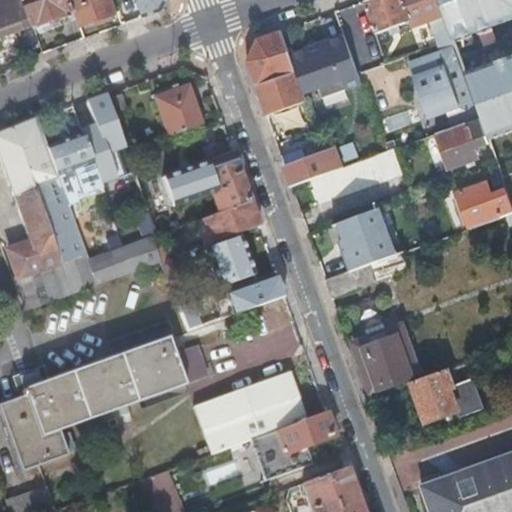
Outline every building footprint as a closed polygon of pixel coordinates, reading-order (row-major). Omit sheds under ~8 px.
[(3,0),(0,1),(0,36),(31,25),(22,0),(3,0)] [(22,0),(31,25),(35,34),(62,25),(60,17),(74,12),(69,0),(22,0)] [(77,19),(79,25),(93,20),(95,26),(119,18),(112,0),(69,0),(74,12),(77,19)] [(136,0),(142,17),(162,10),(166,0),(136,0)] [(436,0),(366,0),(359,3),(360,4),(352,7),(364,39),(387,30),(389,36),(400,32),(398,26),(407,23),(409,28),(427,21),(439,54),(408,65),(421,99),(425,97),(432,116),(474,101),(462,68),(458,57),(451,39),(436,0)] [(511,0),(436,0),(451,39),(511,17),(511,50),(462,68),(474,101),(480,119),(486,134),(511,125),(511,0)] [(60,17),(62,25),(77,19),(74,12),(60,17)] [(266,116),(357,83),(340,34),(300,48),(292,27),(257,40),(247,65),(266,116)] [(167,138),(200,126),(187,87),(177,90),(171,93),(153,99),(167,138)] [(127,160),(104,96),(85,102),(100,145),(105,160),(108,166),(127,160)] [(118,96),(108,100),(114,114),(123,110),(118,96)] [(425,97),(421,99),(427,118),(432,116),(425,97)] [(81,136),(91,164),(105,160),(100,145),(85,102),(70,108),(81,136)] [(486,134),(480,119),(465,124),(435,135),(447,169),(477,158),(474,148),(489,143),(486,134)] [(6,252),(15,278),(83,253),(55,178),(45,149),(35,121),(0,132),(0,163),(29,244),(6,252)] [(45,149),(55,178),(91,164),(81,136),(45,149)] [(351,141),(336,146),(341,162),(356,157),(351,141)] [(281,156),(285,169),(304,162),(299,150),(281,156)] [(342,168),(311,179),(320,204),(401,173),(393,150),(342,168)] [(304,162),(285,169),(291,186),(311,179),(342,168),(336,152),(325,156),(324,155),(304,162)] [(218,214),(250,202),(233,154),(162,178),(171,207),(211,193),(218,214)] [(497,165),(487,168),(496,192),(491,194),(487,182),(457,193),(469,228),(474,226),(511,212),(511,206),(505,187),(502,178),(497,165)] [(210,245),(238,235),(259,227),(250,202),(218,214),(201,219),(210,245)] [(134,215),(146,211),(145,208),(143,203),(131,207),(134,215)] [(146,211),(155,236),(158,235),(162,233),(164,232),(162,227),(163,224),(156,205),(145,208),(146,211)] [(339,241),(350,271),(371,264),(404,252),(404,251),(397,253),(394,245),(380,209),(387,206),(386,205),(333,225),(334,226),(338,224),(343,240),(339,241)] [(380,209),(394,245),(400,242),(387,207),(387,206),(380,209)] [(242,245),(263,237),(259,227),(238,235),(240,238),(206,250),(211,264),(208,265),(216,288),(253,275),(242,245)] [(96,272),(156,251),(150,237),(121,247),(91,258),(96,272)] [(85,260),(91,258),(121,247),(119,240),(83,253),(85,260)] [(23,311),(160,263),(156,251),(96,272),(91,258),(85,260),(83,253),(15,278),(11,279),(23,311)] [(178,307),(193,301),(189,289),(178,282),(169,260),(160,263),(178,307)] [(348,272),(326,280),(332,297),(377,280),(371,264),(350,271),(348,272)] [(209,323),(284,296),(277,277),(224,296),(225,299),(214,303),(217,309),(205,313),(209,323)] [(187,331),(202,326),(193,301),(178,307),(187,331)] [(112,358),(173,336),(168,322),(107,344),(112,358)] [(401,327),(386,332),(369,339),(354,344),(371,390),(418,373),(401,327)] [(369,339),(386,332),(385,327),(368,334),(369,339)] [(95,365),(117,425),(120,424),(118,417),(127,414),(124,406),(181,385),(181,384),(181,383),(171,356),(179,353),(173,336),(112,358),(95,364),(95,365)] [(181,383),(181,384),(205,375),(194,346),(179,353),(171,356),(181,383)] [(107,428),(117,425),(95,365),(47,382),(39,385),(37,377),(38,377),(36,371),(32,372),(34,376),(34,378),(22,383),(21,380),(20,377),(17,378),(19,384),(12,386),(15,394),(19,393),(21,399),(0,406),(0,414),(20,472),(64,456),(63,452),(59,441),(55,431),(98,416),(101,423),(105,422),(107,428)] [(448,369),(411,382),(425,423),(459,411),(461,418),(486,408),(475,378),(454,386),(448,369)] [(250,441),(276,432),(304,422),(287,372),(190,407),(205,446),(209,456),(250,441)] [(39,385),(47,382),(45,374),(38,377),(37,377),(39,385)] [(276,432),(250,441),(264,481),(312,464),(306,447),(335,437),(327,414),(304,422),(276,432)] [(384,441),(389,454),(414,445),(409,432),(384,441)] [(64,439),(59,441),(63,452),(68,450),(64,439)] [(197,460),(209,456),(205,446),(194,450),(197,460)] [(511,511),(511,451),(419,486),(428,511),(511,511)] [(112,485),(126,482),(120,452),(105,455),(112,485)] [(312,511),(362,511),(346,468),(302,484),(312,511)] [(183,511),(169,471),(138,482),(137,482),(148,511),(183,511)] [(4,499),(8,511),(53,511),(44,485),(4,499)]
